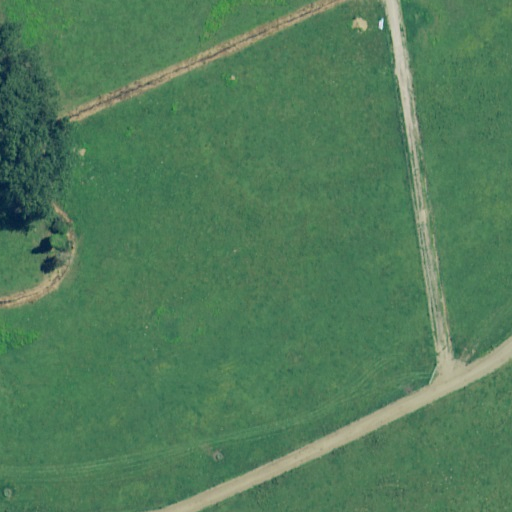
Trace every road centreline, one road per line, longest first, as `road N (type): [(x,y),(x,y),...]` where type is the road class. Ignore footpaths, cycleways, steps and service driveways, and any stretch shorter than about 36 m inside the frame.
road 1 (track): [(390,0),(449,412)]
road 2 (track): [(449,412),(403,442),(202,511)]
